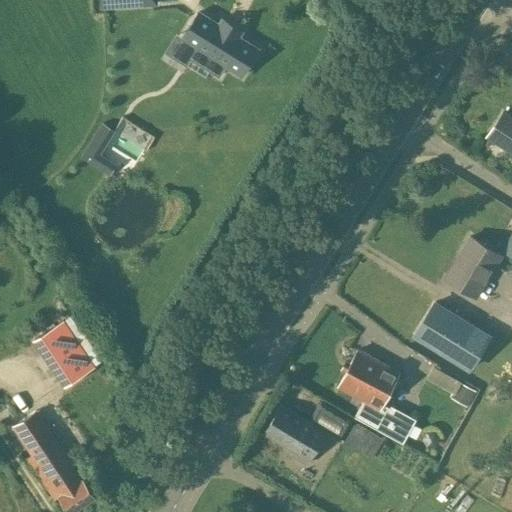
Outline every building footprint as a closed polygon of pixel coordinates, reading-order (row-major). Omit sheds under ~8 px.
[(156,4),(155,0),(101,0),(102,8),(156,4)] [(199,12),(183,38),(182,39),(198,49),(191,59),(219,77),(226,67),(242,76),(259,49),(239,37),(242,32),(222,19),(219,24),(199,12)] [(511,118),(503,113),(487,138),(511,154),(511,118)] [(83,156),(112,174),(120,162),(105,153),(119,130),(104,121),(83,156)] [(511,257),(511,236),(503,251),(511,257)] [(476,296),(500,257),(470,238),(459,256),(462,258),(449,280),(476,296)] [(434,303),(414,336),(470,371),(491,338),(434,303)] [(35,340),(67,386),(95,367),(64,321),(35,340)] [(369,380),(378,363),(357,352),(339,387),(364,400),(372,405),(382,387),(369,380)] [(399,374),(378,363),(369,380),(382,387),(372,405),(380,409),(383,404),(399,374)] [(428,382),(473,401),(479,386),(434,367),(428,382)] [(390,408),(383,404),(380,409),(372,405),(364,400),(356,416),(403,442),(416,420),(391,406),(390,408)] [(307,464),(323,435),(337,443),(351,419),(320,401),(308,423),(280,407),(264,434),(289,448),(287,452),(307,464)] [(73,511),(94,498),(62,450),(36,411),(13,426),(70,511),(73,511)] [(373,458),(382,442),(354,426),(345,441),(373,458)]
